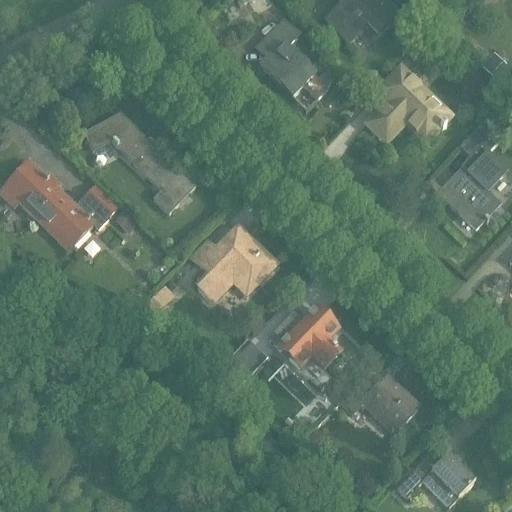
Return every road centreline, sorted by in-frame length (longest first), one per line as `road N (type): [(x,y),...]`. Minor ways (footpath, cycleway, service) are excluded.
road 1 (residential): [(511,413),(145,54),(116,0)]
road 2 (unclassified): [(256,511),(125,389),(0,328)]
road 3 (residential): [(0,55),(116,0)]
